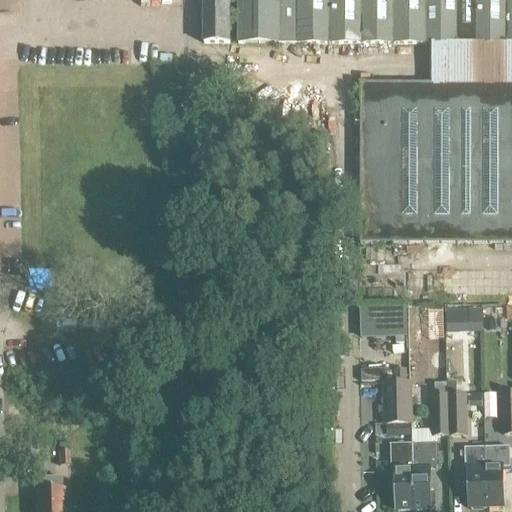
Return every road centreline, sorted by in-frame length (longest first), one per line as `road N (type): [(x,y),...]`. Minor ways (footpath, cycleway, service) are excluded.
road 1 (unknown): [(341,266),(345,87),(331,64),(211,58),(39,19),(0,28)]
road 2 (unknown): [(341,266),(341,511)]
road 3 (unknown): [(511,266),(341,266)]
